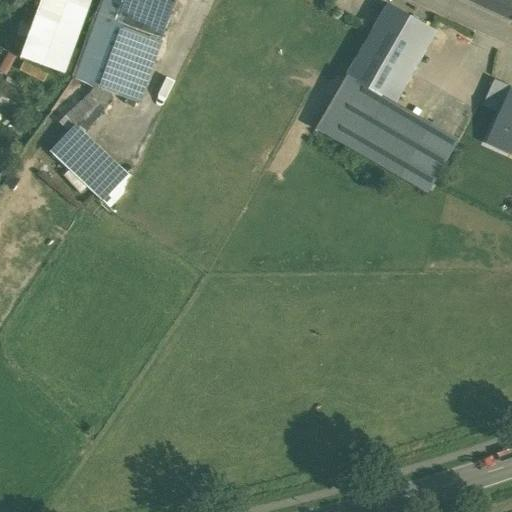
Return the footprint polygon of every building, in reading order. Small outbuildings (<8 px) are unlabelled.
[(90,0),(39,0),(19,59),(65,75),(90,0)] [(101,0),(96,16),(161,41),(176,0),(101,0)] [(511,0),(465,0),(511,21),(511,0)] [(436,32),(388,5),(347,77),(396,105),(436,32)] [(96,16),(85,45),(72,78),(97,87),(112,93),(138,103),(161,41),(96,16)] [(452,141),(343,80),(314,132),(424,193),(452,141)] [(511,87),(494,80),(482,106),(501,115),(511,92),(511,87)] [(51,152),(112,205),(128,176),(85,135),(105,110),(112,93),(97,87),(59,124),(69,133),(51,152)] [(511,92),(501,115),(488,144),(510,153),(511,149),(511,92)]
